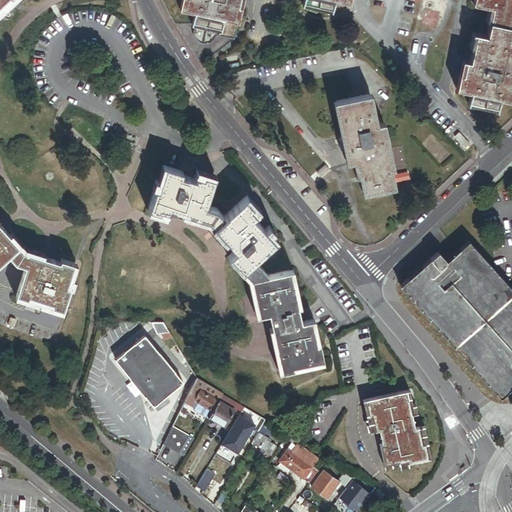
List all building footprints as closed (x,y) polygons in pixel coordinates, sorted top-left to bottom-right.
[(14,0),(0,0),(0,9),(10,0),(12,0),(13,1),(14,0)] [(182,0),(180,11),(195,14),(193,23),(221,29),(223,20),(238,23),(241,8),(238,8),(239,0),(182,0)] [(304,0),(303,3),(332,9),(333,0),(336,0),(349,3),(349,0),(304,0)] [(511,0),(474,0),(474,4),(489,8),(493,8),(490,23),(487,36),(476,34),(473,49),(470,62),(466,61),(463,76),(459,75),(456,89),(471,92),(469,102),(498,108),(500,99),(511,101),(511,41),(509,41),(511,28),(511,26),(509,26),(511,13),(511,0)] [(331,12),(332,9),(303,3),(303,6),(331,12)] [(220,33),(221,29),(193,23),(192,27),(220,33)] [(356,162),(363,192),(394,185),(381,124),(374,125),(368,95),(336,102),(349,163),(356,162)] [(497,112),(498,108),(469,102),(469,106),(497,112)] [(138,140),(127,136),(125,140),(136,145),(138,140)] [(178,208),(177,212),(209,221),(214,226),(224,217),(217,208),(207,206),(215,178),(204,175),(204,177),(195,175),(194,178),(182,174),(183,172),(166,166),(158,190),(155,189),(149,209),(160,212),(161,210),(169,212),(170,210),(171,206),(178,208)] [(224,217),(214,226),(236,251),(231,255),(244,271),(256,261),(276,242),(254,217),(257,215),(251,208),(253,206),(246,198),(224,217)] [(0,264),(10,255),(20,245),(4,227),(1,229),(0,228),(0,264)] [(439,253),(400,287),(500,398),(511,387),(511,290),(469,242),(447,262),(439,253)] [(20,245),(10,255),(17,263),(27,266),(18,294),(30,298),(31,295),(43,299),(54,303),(53,306),(64,310),(71,288),(68,287),(75,263),(62,259),(61,262),(55,260),(54,262),(47,260),(47,257),(25,250),(20,245)] [(269,276),(256,261),(244,271),(251,278),(260,316),(269,314),(282,372),(294,370),(293,367),(324,360),(320,344),(317,345),(311,320),(302,322),(291,270),(269,276)] [(30,298),(29,301),(38,304),(38,302),(41,303),(43,299),(31,295),(30,298)] [(165,324),(153,324),(159,333),(162,331),(166,338),(171,334),(165,324)] [(125,352),(116,359),(130,377),(130,378),(154,407),(183,382),(145,336),(135,344),(125,351),(125,352)] [(199,378),(186,403),(194,407),(197,401),(195,399),(200,390),(195,387),(198,382),(214,391),(211,396),(219,401),(223,395),(224,393),(199,378)] [(219,401),(211,396),(214,391),(198,382),(195,387),(200,390),(195,399),(197,401),(198,400),(214,409),(219,401)] [(416,428),(407,391),(367,400),(370,415),(373,414),(376,431),(380,430),(383,444),(380,444),(384,465),(408,460),(409,463),(429,459),(425,444),(423,444),(419,428),(416,428)] [(245,408),(246,407),(224,393),(223,395),(245,408)] [(241,414),(245,408),(223,395),(219,401),(235,411),(241,414)] [(214,409),(209,417),(225,427),(235,411),(219,401),(214,409)] [(270,423),(266,421),(258,433),(263,436),(265,434),(273,438),(276,432),(267,427),(270,423)] [(174,427),(164,445),(180,454),(190,436),(174,427)] [(258,433),(252,444),(271,455),(276,447),(266,441),(268,439),(263,436),(258,433)] [(314,469),(320,461),(297,444),(291,452),(314,469)] [(310,483),(318,472),(314,469),(291,452),(288,450),(279,461),(282,463),(292,470),(310,483)] [(292,470),(282,463),(280,467),(290,474),(292,470)] [(353,481),(357,476),(358,475),(348,469),(338,482),(340,484),(335,489),(337,491),(341,485),(347,489),(353,481)] [(338,482),(324,472),(312,487),(328,499),(335,489),(340,484),(338,482)] [(368,484),(357,476),(353,481),(362,488),(364,485),(366,487),(368,484)] [(347,489),(340,497),(357,510),(369,494),(362,488),(353,481),(347,489)] [(362,488),(369,494),(374,487),(368,484),(366,487),(364,485),(362,488)] [(224,492),(218,501),(223,505),(229,495),(224,492)] [(258,511),(247,503),(241,511),(258,511)]
